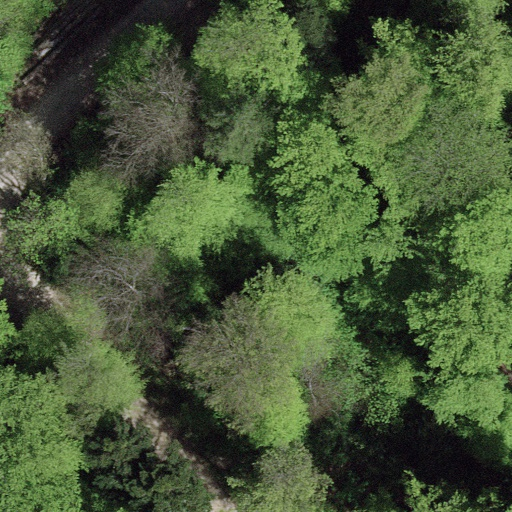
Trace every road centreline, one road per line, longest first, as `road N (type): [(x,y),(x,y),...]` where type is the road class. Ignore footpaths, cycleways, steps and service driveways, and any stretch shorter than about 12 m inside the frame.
road 1 (track): [(212,511),(0,277)]
road 2 (track): [(0,168),(71,73),(152,0)]
